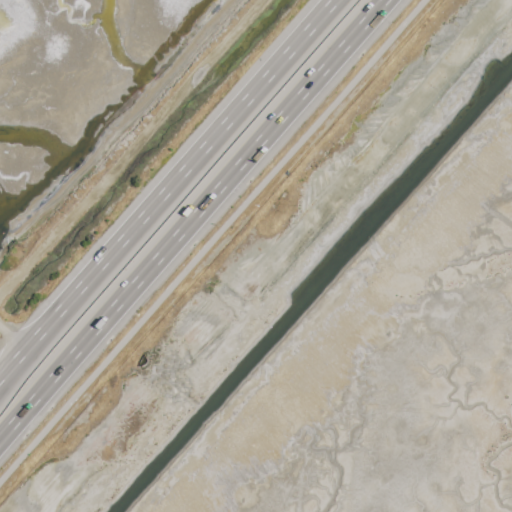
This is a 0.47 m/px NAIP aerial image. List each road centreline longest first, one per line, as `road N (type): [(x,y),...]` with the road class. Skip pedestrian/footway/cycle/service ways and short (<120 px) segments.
road 1 (motorway): [(0,443),(391,0)]
road 2 (motorway): [(338,0),(0,385)]
